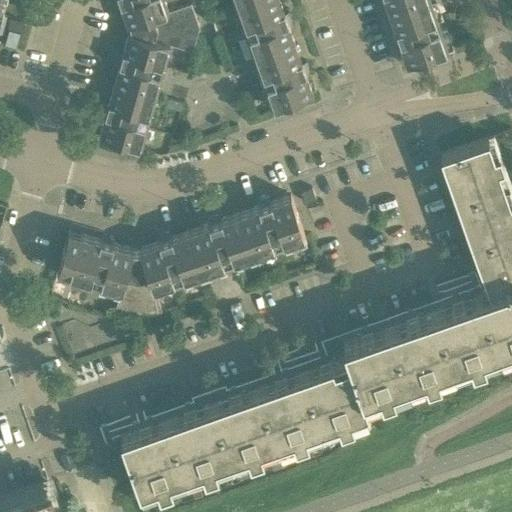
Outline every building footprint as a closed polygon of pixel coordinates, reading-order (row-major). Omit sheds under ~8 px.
[(168,11),(164,0),(113,0),(115,6),(121,5),(128,25),(129,24),(130,28),(174,27),(199,26),(191,2),(168,11)] [(284,12),(279,0),(257,0),(236,7),(254,56),(294,42),(288,24),(293,22),(289,10),(284,12)] [(416,0),(385,0),(389,10),(416,0)] [(447,46),(431,0),(416,0),(389,10),(396,29),(391,31),(395,42),(400,40),(407,61),(447,46)] [(0,26),(0,36),(20,41),(25,17),(3,13),(0,26)] [(192,50),(199,26),(174,27),(130,28),(129,32),(128,31),(122,52),(117,51),(114,62),(119,64),(113,85),(154,97),(169,43),(192,50)] [(301,62),(294,42),(254,56),(272,108),(312,94),(305,74),(310,72),(306,60),(301,62)] [(140,147),(154,97),(113,85),(108,103),(103,101),(99,113),(105,115),(99,135),(140,147)] [(440,153),(456,199),(509,180),(493,134),(440,153)] [(511,230),(511,187),(509,180),(456,199),(472,245),(511,230)] [(300,190),(304,201),(316,197),(312,186),(300,190)] [(259,205),(238,212),(252,252),(304,234),(290,194),(270,201),(268,196),(257,200),(259,205)] [(252,252),(238,212),(220,218),(218,213),(207,217),(209,222),(189,229),(203,270),(252,252)] [(203,270),(189,229),(170,236),(169,231),(157,235),(159,240),(139,247),(139,248),(136,249),(138,318),(161,310),(153,287),(203,270)] [(511,282),(511,230),(472,245),(489,291),(503,286),(511,282)] [(138,318),(136,249),(132,248),(132,247),(112,241),(113,236),(102,233),(100,238),(80,232),(76,244),(65,241),(56,270),(120,288),(114,311),(138,318)] [(511,282),(503,286),(489,291),(464,299),(464,298),(457,300),(479,363),(486,361),(485,359),(511,349),(511,282)] [(479,363),(457,300),(450,303),(451,304),(419,315),(419,314),(412,316),(434,380),(438,378),(440,384),(476,371),(474,365),(479,363)] [(434,380),(412,316),(405,319),(405,320),(374,331),(373,330),(343,341),(348,354),(369,415),(388,409),(384,397),(395,393),(394,391),(426,380),(427,382),(434,380)] [(369,415),(348,354),(318,364),(319,366),(304,371),(325,431),(340,426),(340,428),(354,423),(353,421),(369,415)] [(325,431),(304,371),(287,377),(287,376),(273,380),(273,381),(258,387),(282,455),(299,449),(297,444),(309,440),(308,437),(325,431)] [(282,455),(258,387),(242,393),(241,391),(228,396),(228,397),(212,403),(233,464),(249,458),(250,460),(261,456),(263,462),(282,455)] [(233,464),(212,403),(196,408),(196,407),(182,412),(183,413),(166,419),(190,488),(209,481),(207,476),(218,472),(217,469),(233,464)] [(190,488),(166,419),(151,424),(151,423),(120,434),(143,500),(160,494),(161,496),(172,492),(173,494),(190,488)] [(0,511),(63,511),(75,508),(76,507),(77,506),(78,505),(78,503),(78,502),(78,501),(77,500),(77,499),(76,498),(75,497),(73,496),(72,496),(70,497),(56,502),(49,482),(0,499),(0,511)]
